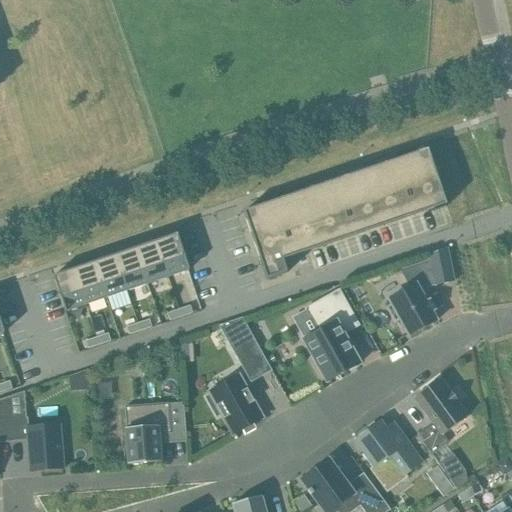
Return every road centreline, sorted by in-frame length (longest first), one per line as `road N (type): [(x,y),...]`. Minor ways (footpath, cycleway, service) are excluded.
road 1 (residential): [(51,376),(511,214)]
road 2 (residential): [(249,468),(473,328),(511,322)]
road 3 (residential): [(24,511),(20,493),(31,488),(249,468)]
